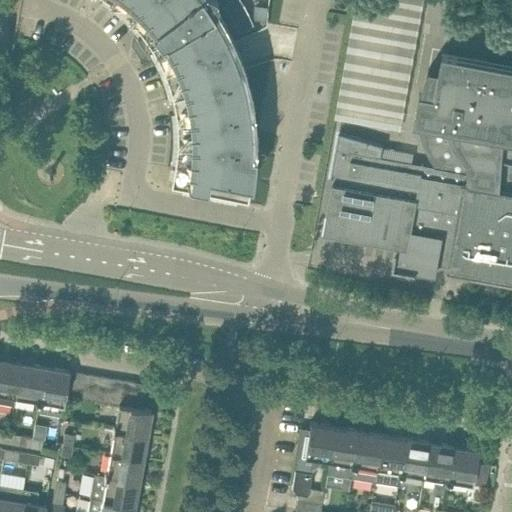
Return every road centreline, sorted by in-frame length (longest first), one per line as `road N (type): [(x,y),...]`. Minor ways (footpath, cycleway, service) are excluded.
road 1 (residential): [(275,222),(133,197),(136,105),(116,62),(74,21),(24,4)]
road 2 (residential): [(252,511),(267,410),(251,390),(74,349)]
road 3 (unclassified): [(267,290),(0,239)]
road 4 (unclassified): [(0,286),(265,317)]
road 5 (unclassified): [(335,317),(511,349)]
